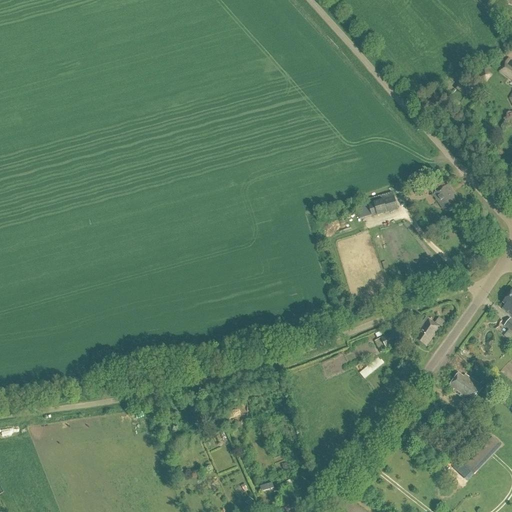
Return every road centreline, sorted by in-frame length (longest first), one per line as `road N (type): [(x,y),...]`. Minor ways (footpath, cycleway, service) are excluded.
road 1 (unclassified): [(0,416),(249,369),(469,286),(485,289)]
road 2 (unclassified): [(309,0),(511,221)]
road 3 (tertiary): [(324,511),(485,289)]
